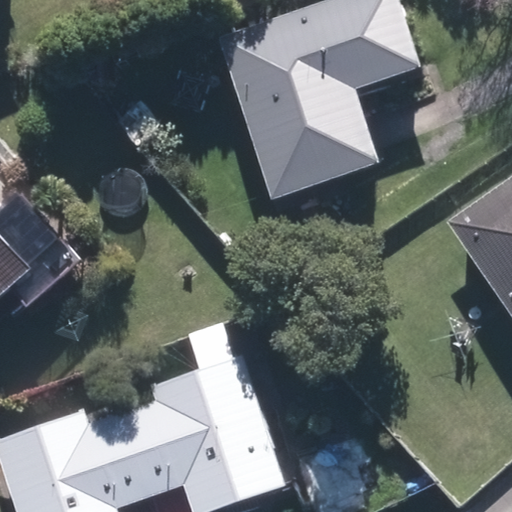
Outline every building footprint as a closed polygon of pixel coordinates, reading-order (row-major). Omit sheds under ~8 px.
[(405,0),(350,0),(237,43),(296,197),(410,154),(388,96),(436,78),(405,0)] [(124,78),(95,105),(138,153),(167,126),(124,78)] [(0,309),(60,258),(0,189),(0,309)] [(511,198),(477,224),(511,271),(511,198)] [(250,353),(20,433),(47,511),(276,511),(302,503),(250,353)]
